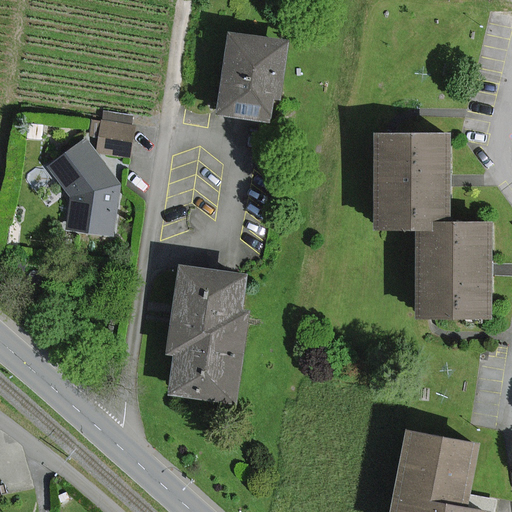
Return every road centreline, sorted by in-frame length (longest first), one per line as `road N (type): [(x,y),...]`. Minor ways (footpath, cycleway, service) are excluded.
road 1 (secondary): [(0,344),(191,511)]
road 2 (residential): [(0,418),(119,511)]
